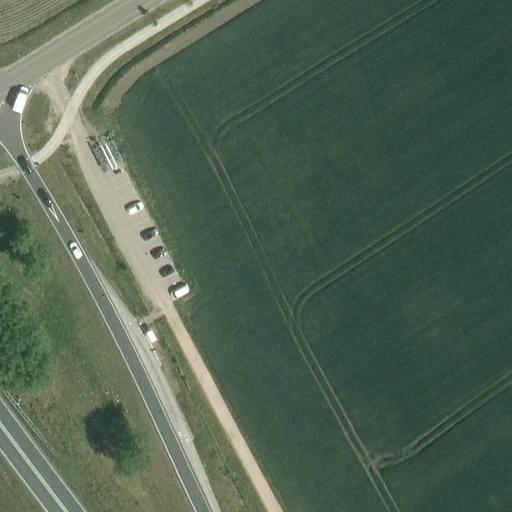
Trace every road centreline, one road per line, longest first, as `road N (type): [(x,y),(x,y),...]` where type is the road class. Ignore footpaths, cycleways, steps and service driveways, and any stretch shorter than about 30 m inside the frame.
road 1 (trunk): [(202,511),(91,284),(0,125)]
road 2 (track): [(168,310),(273,511)]
road 3 (tertiary): [(0,88),(143,0)]
